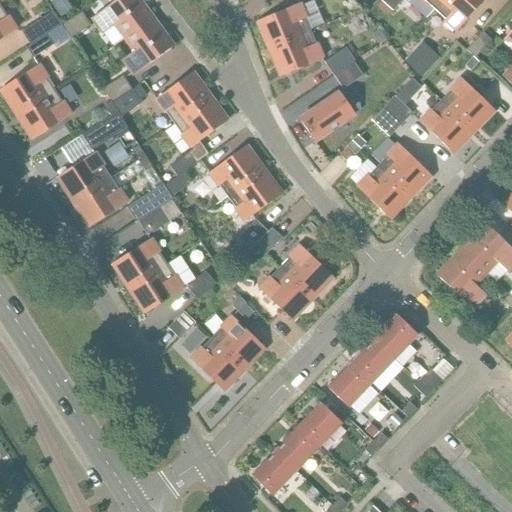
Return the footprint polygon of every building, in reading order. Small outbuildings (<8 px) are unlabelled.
[(138,0),(118,0),(92,19),(104,34),(116,26),(125,39),(152,19),(138,0)] [(381,0),(380,1),(393,12),(403,0),(381,0)] [(422,0),(435,11),(445,0),(422,0)] [(445,0),(435,11),(457,31),(485,0),(445,0)] [(299,5),(258,22),(270,50),(311,32),(299,5)] [(0,6),(0,41),(16,31),(0,6)] [(53,12),(22,33),(30,47),(47,36),(62,26),(53,12)] [(82,13),(62,26),(64,29),(71,40),(91,27),(82,13)] [(135,52),(123,60),(134,76),(173,48),(152,19),(125,39),(135,52)] [(378,31),(371,36),(379,45),(385,40),(378,31)] [(511,45),(511,68),(503,78),(511,86),(511,31),(505,39),(511,45)] [(311,32),(270,50),(281,77),(322,60),(311,32)] [(482,33),(466,51),(475,59),(492,41),(482,33)] [(30,47),(27,49),(33,59),(54,46),(47,36),(30,47)] [(406,61),(423,76),(442,55),(425,40),(406,61)] [(346,48),(324,63),(334,77),(354,63),(355,62),(346,48)] [(473,58),(464,67),(470,72),(479,63),(473,58)] [(354,63),(334,77),(343,90),(363,77),(354,63)] [(39,66),(1,91),(17,116),(55,91),(39,66)] [(192,74),(156,100),(174,124),(210,98),(192,74)] [(123,77),(103,90),(111,102),(112,104),(132,90),(123,77)] [(462,80),(441,102),(473,133),(494,111),(462,80)] [(139,86),(132,90),(138,100),(145,96),(139,86)] [(132,90),(112,104),(118,113),(121,118),(141,105),(138,100),(132,90)] [(55,91),(17,116),(33,141),(71,116),(55,91)] [(339,94),(300,121),(315,142),(355,115),(339,94)] [(395,97),(384,109),(401,126),(412,114),(395,97)] [(210,98),(174,124),(191,148),(227,122),(210,98)] [(111,102),(104,107),(111,117),(118,113),(112,104),(111,102)] [(441,102),(421,123),(453,154),(473,133),(441,102)] [(384,109),(372,121),(390,137),(401,126),(384,109)] [(117,113),(82,136),(92,151),(128,129),(117,113)] [(357,136),(352,142),(361,150),(366,144),(357,136)] [(352,142),(347,148),(355,156),(361,150),(352,142)] [(138,146),(132,151),(138,161),(145,157),(138,146)] [(399,146),(378,167),(410,198),(431,177),(399,146)] [(246,148),(210,174),(227,198),(263,172),(246,148)] [(190,153),(170,168),(176,177),(183,172),(184,173),(197,163),(190,153)] [(95,154),(57,178),(73,203),(111,179),(95,154)] [(145,157),(138,161),(145,172),(152,167),(145,157)] [(378,167),(357,189),(390,219),(410,198),(378,167)] [(176,177),(164,186),(172,197),(191,183),(184,173),(183,172),(176,177)] [(263,172),(227,198),(245,222),(281,195),(263,172)] [(111,179),(73,203),(90,228),(127,204),(111,179)] [(145,196),(128,208),(138,223),(155,212),(173,200),(163,185),(145,196)] [(160,210),(139,223),(148,236),(168,223),(160,210)] [(256,221),(239,239),(251,250),(255,245),(268,233),(256,221)] [(511,249),(486,225),(462,251),(486,274),(497,262),(508,272),(511,267),(511,249)] [(268,233),(255,245),(266,255),(282,239),(271,229),(268,233)] [(151,240),(113,265),(129,290),(167,265),(151,240)] [(301,247),(280,269),(312,300),(333,278),(301,247)] [(486,274),(462,251),(437,277),(472,310),(485,296),(475,286),(486,274)] [(167,265),(129,290),(145,315),(183,290),(167,265)] [(280,269),(259,290),(291,321),(312,300),(280,269)] [(206,273),(187,288),(198,301),(216,285),(206,273)] [(503,301),(511,310),(511,298),(509,296),(503,301)] [(240,299),(231,308),(237,313),(246,304),(240,299)] [(184,313),(168,329),(179,340),(195,324),(184,313)] [(375,342),(393,359),(417,335),(398,317),(375,342)] [(232,318),(212,339),(244,370),(264,349),(232,318)] [(212,339),(191,361),(223,392),(244,370),(212,339)] [(375,342),(352,366),(370,384),(393,359),(375,342)] [(370,384),(352,366),(329,390),(347,408),(370,384)] [(432,371),(430,370),(414,387),(426,399),(442,381),(432,371)] [(410,404),(402,412),(407,418),(416,409),(410,404)] [(299,430),(317,448),(341,423),(322,405),(299,430)] [(276,454),(294,472),(317,448),(299,430),(276,454)] [(373,443),(379,448),(387,440),(381,434),(373,443)] [(379,448),(373,443),(365,451),(370,456),(379,448)] [(294,472),(276,454),(253,478),(271,496),(294,472)] [(340,499),(332,507),(337,511),(339,511),(346,505),(340,499)]
